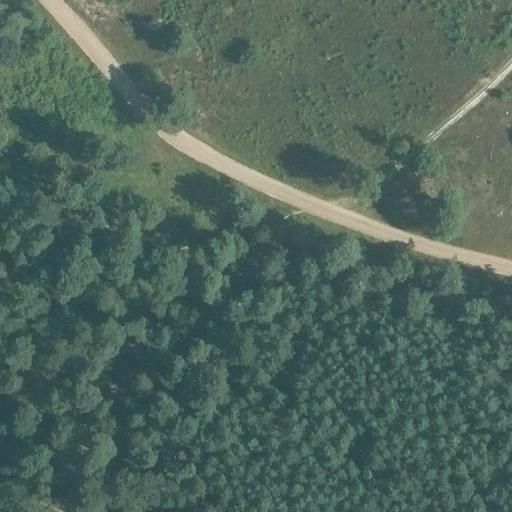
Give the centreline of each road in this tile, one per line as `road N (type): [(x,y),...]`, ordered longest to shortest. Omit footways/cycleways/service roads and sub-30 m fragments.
road 1 (track): [(0,452),(154,366),(200,326),(288,198)]
road 2 (track): [(48,0),(161,125),(288,198)]
road 3 (track): [(511,64),(333,214)]
road 4 (track): [(333,214),(511,269)]
